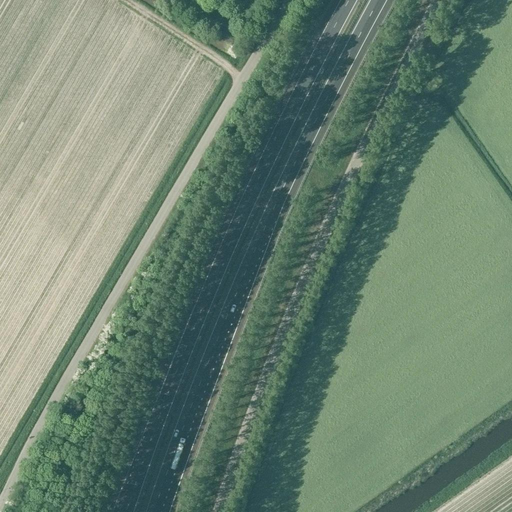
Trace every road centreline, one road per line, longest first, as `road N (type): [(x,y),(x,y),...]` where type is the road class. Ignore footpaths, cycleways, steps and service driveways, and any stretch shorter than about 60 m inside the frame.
road 1 (unclassified): [(0,507),(200,147),(293,0)]
road 2 (motorway): [(153,511),(276,201),(379,0)]
road 3 (motorway): [(349,0),(248,197),(125,511)]
road 4 (tertiary): [(219,511),(314,258),(438,0)]
